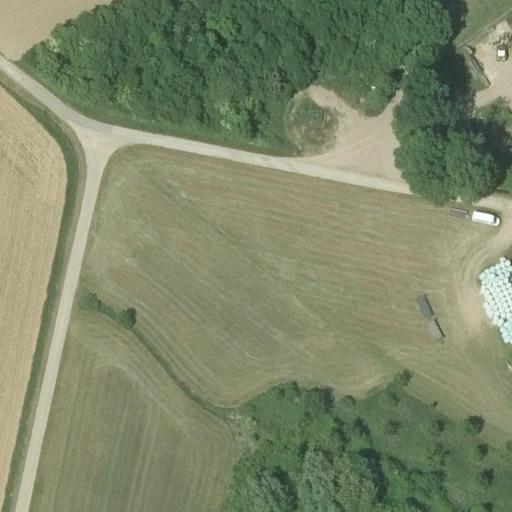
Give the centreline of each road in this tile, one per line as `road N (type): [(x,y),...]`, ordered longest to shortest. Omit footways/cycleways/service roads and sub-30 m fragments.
road 1 (track): [(511,202),(82,138),(0,79)]
road 2 (track): [(99,142),(29,511)]
